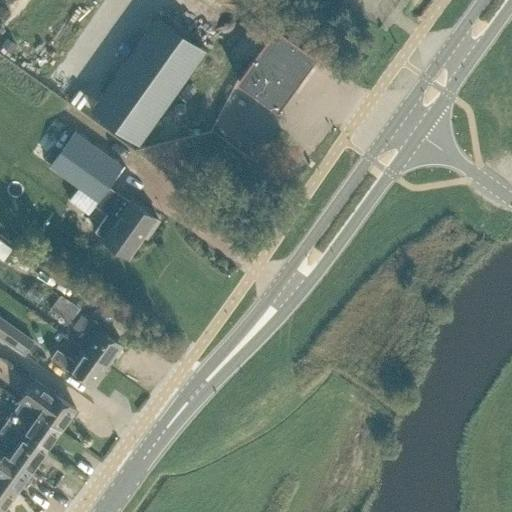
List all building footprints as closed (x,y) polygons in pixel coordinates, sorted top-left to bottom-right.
[(159,12),(92,107),(141,142),(208,47),(159,12)] [(236,81),(276,109),(279,105),(314,56),(274,28),(236,81)] [(74,130),(50,163),(98,199),(108,184),(122,165),(121,165),(74,130)] [(98,199),(95,202),(108,211),(96,229),(105,235),(104,237),(128,254),(144,231),(148,234),(158,219),(130,198),(129,199),(108,184),(98,199)] [(64,286),(49,307),(68,320),(83,299),(64,286)] [(93,335),(84,347),(108,364),(123,343),(81,313),(74,322),(93,335)] [(34,339),(0,314),(0,336),(24,353),(34,339)] [(108,364),(84,347),(75,359),(58,347),(51,356),(93,386),(108,364)] [(37,411),(60,427),(75,405),(33,376),(18,397),(19,398),(37,411)] [(4,419),(45,448),(60,427),(37,411),(19,398),(4,419)] [(31,468),(45,448),(4,419),(0,425),(0,426),(16,438),(7,451),(31,468)] [(31,468),(7,451),(4,450),(0,446),(0,477),(16,489),(22,480),(25,482),(32,472),(30,470),(31,468)] [(0,508),(2,509),(16,489),(0,477),(0,508)]
